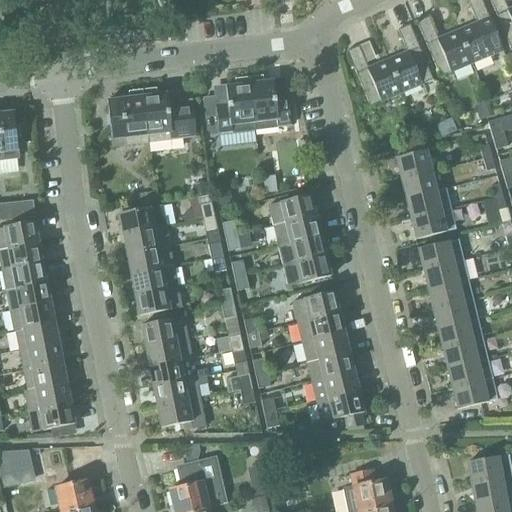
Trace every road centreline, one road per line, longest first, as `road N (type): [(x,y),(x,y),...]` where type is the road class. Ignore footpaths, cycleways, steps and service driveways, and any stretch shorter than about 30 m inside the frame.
road 1 (residential): [(430,511),(315,38)]
road 2 (residential): [(137,511),(94,344),(59,72)]
road 3 (residential): [(59,72),(315,38)]
